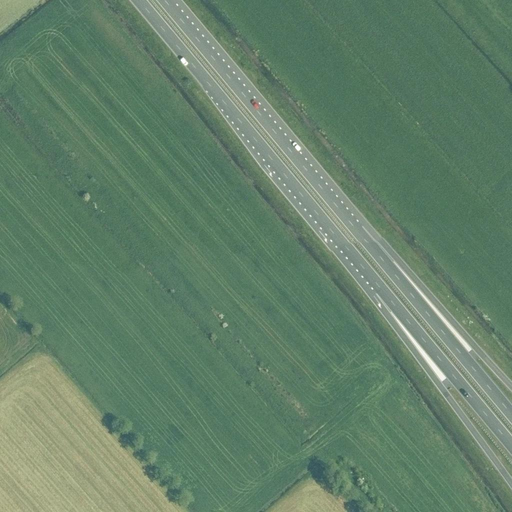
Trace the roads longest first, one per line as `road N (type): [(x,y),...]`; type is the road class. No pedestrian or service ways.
road 1 (trunk): [(137,0),(381,291)]
road 2 (trunk): [(357,229),(164,0)]
road 3 (trunk): [(511,415),(357,229)]
road 4 (trunk): [(381,291),(511,484)]
road 5 (trunk): [(511,388),(357,229)]
road 6 (trunk): [(381,291),(511,447)]
